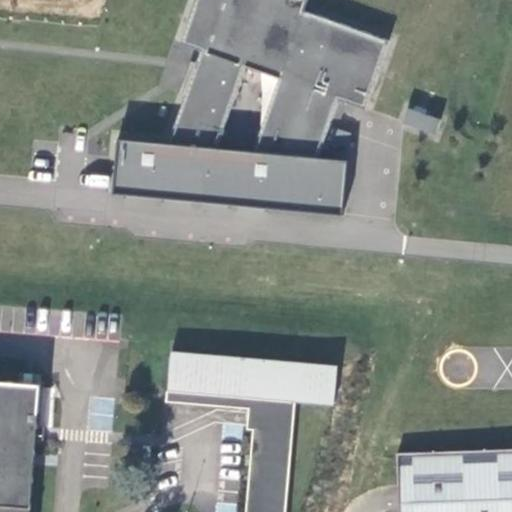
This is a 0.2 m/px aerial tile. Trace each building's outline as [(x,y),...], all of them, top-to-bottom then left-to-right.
[(195,0),(181,42),(201,49),(185,96),(169,141),(118,137),(113,192),(344,213),(349,157),(320,155),(340,98),(366,107),(390,39),(305,9),(307,0),(195,0)] [(409,106),(404,120),(437,132),(442,118),(409,106)] [(287,511),(297,407),(334,410),(338,360),(171,346),(167,396),(248,403),(247,423),(253,424),(245,511),(287,511)] [(0,377),(0,511),(27,511),(40,375),(21,374),(20,379),(0,377)] [(400,511),(511,511),(511,444),(398,449),(399,485),(400,499),(400,511)]
